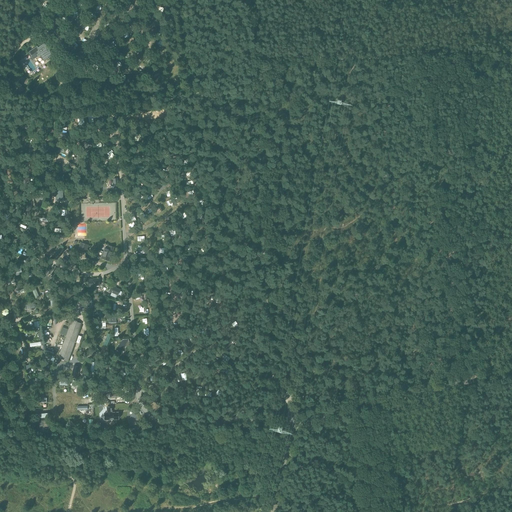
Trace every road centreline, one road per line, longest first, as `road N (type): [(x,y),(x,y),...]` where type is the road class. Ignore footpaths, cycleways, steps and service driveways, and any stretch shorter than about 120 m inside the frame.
road 1 (unclassified): [(272,511),(295,420),(511,368)]
road 2 (track): [(257,125),(271,374),(295,420)]
road 3 (track): [(130,362),(85,360),(64,368),(26,358),(0,229)]
road 4 (track): [(62,0),(47,22),(65,58),(99,74),(133,67),(143,56),(152,0)]
road 5 (track): [(257,125),(195,91),(179,0)]
road 6 (track): [(253,0),(257,125)]
